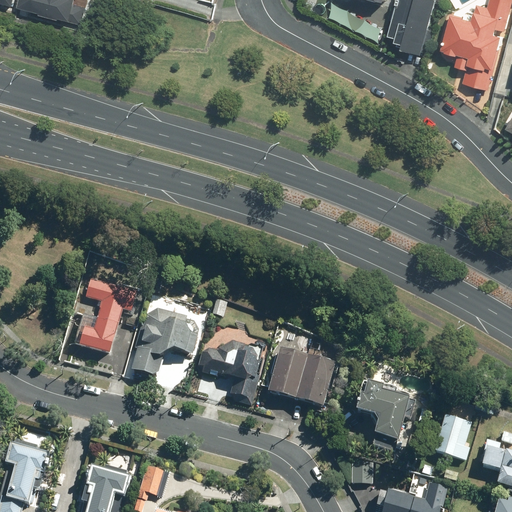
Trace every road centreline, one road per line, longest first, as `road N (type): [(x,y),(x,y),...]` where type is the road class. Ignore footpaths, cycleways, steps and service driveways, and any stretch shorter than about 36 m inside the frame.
road 1 (primary): [(511,323),(313,225),(0,132)]
road 2 (primary): [(0,87),(331,188),(511,277)]
road 3 (residential): [(320,511),(286,458),(14,377),(0,362)]
road 4 (residential): [(511,182),(449,121),(279,26),(262,0)]
